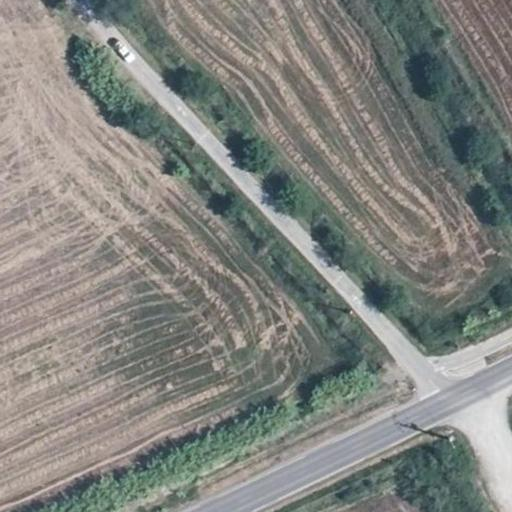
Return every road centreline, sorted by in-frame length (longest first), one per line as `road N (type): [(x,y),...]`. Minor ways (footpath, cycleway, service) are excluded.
road 1 (unclassified): [(447,402),(83,0)]
road 2 (tertiary): [(208,511),(447,402)]
